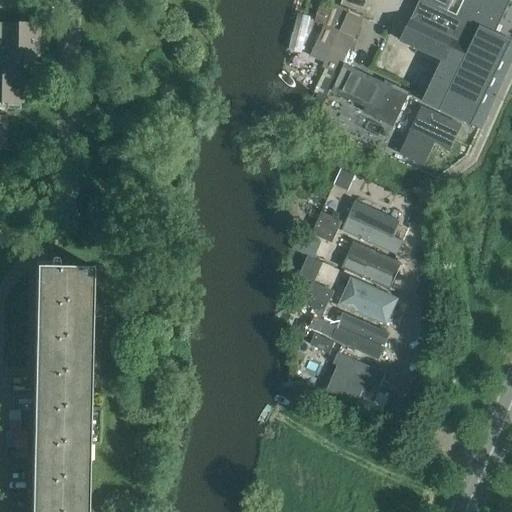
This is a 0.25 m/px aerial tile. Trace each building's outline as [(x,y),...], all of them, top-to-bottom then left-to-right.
[(419,0),(400,41),(443,62),(430,91),(446,98),(440,111),(472,126),(511,43),(511,40),(496,33),(504,15),(501,13),(502,10),(503,11),(503,10),(503,9),(507,1),(508,1),(508,0),(419,0)] [(311,57),(325,63),(323,69),(337,75),(365,17),(335,5),(333,8),(325,25),(311,57)] [(320,5),(316,23),(325,25),(333,8),(320,5)] [(298,15),(290,51),(302,53),(310,17),(298,15)] [(0,148),(5,149),(6,117),(5,117),(5,102),(22,102),(22,83),(22,56),(39,56),(39,26),(39,23),(7,23),(0,22),(0,148)] [(333,91),(366,108),(364,113),(394,126),(409,93),(386,82),(385,84),(346,65),(333,91)] [(410,130),(399,153),(424,165),(436,142),(451,149),(463,124),(422,104),(410,130)] [(341,170),(334,185),(348,191),(354,177),(354,176),(341,170)] [(401,224),(357,204),(344,231),(401,257),(407,244),(394,238),(401,224)] [(322,212),(318,223),(337,232),(342,221),(322,212)] [(337,232),(318,223),(313,234),(332,242),(337,233),(337,232)] [(404,265),(356,244),(345,267),(393,290),(404,265)] [(81,511),(83,425),(87,268),(92,268),(92,267),(42,266),(37,511),(81,511)] [(401,301),(355,280),(342,306),(389,327),(401,301)] [(305,305),(324,313),(329,303),(334,292),(314,283),(309,294),(305,305)] [(301,322),(297,333),(306,337),(310,326),(301,322)] [(383,345),(336,323),(331,335),(378,357),(383,345)] [(311,345),(330,354),(335,343),(316,334),(311,345)] [(386,376),(341,355),(336,365),(341,368),(330,392),(345,399),(355,376),(381,388),(386,376)]
